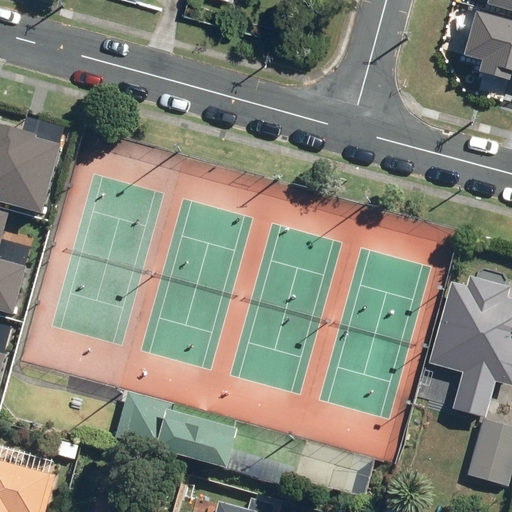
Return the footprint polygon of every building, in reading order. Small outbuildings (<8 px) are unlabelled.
[(511,0),(488,0),(488,2),(511,8),(511,0)] [(511,18),(480,10),(470,53),(484,57),(481,71),(511,79),(511,75),(511,18)] [(0,199),(45,213),(67,138),(0,118),(0,199)] [(0,306),(17,311),(30,263),(3,256),(15,211),(0,206),(0,306)] [(463,286),(451,283),(429,366),(419,404),(487,422),(497,385),(511,389),(511,299),(508,299),(511,289),(506,287),(508,278),(505,274),(483,268),(478,272),(477,280),(466,277),(463,286)] [(0,387),(10,351),(0,347),(0,387)] [(238,428),(127,398),(116,438),(227,468),(238,428)] [(511,430),(481,422),(466,474),(509,486),(511,475),(511,430)] [(56,455),(75,460),(79,446),(60,440),(56,455)] [(376,462),(305,442),(294,480),(365,501),(376,462)] [(0,511),(46,511),(56,476),(0,460),(0,511)] [(147,511),(98,499),(94,511),(147,511)]
